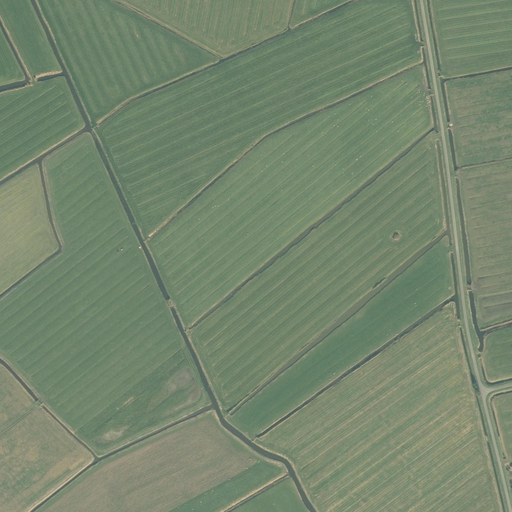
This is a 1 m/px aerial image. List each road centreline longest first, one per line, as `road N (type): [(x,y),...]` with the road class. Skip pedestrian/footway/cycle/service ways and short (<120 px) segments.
road 1 (unclassified): [(481,392),(420,0)]
road 2 (unclassified): [(510,511),(481,392)]
